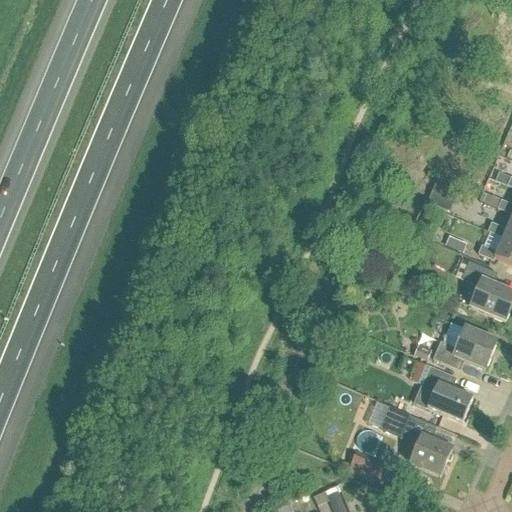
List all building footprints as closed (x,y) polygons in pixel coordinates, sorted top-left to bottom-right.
[(503,101),(511,76),(511,68),(502,64),(489,96),(503,101)] [(476,129),(472,138),(491,146),(495,136),(476,129)] [(436,186),(427,205),(449,215),(458,195),(436,186)] [(511,205),(490,197),(486,206),(511,217),(511,205)] [(511,241),(511,218),(506,232),(491,225),(487,234),(502,241),(503,237),(511,241)] [(511,267),(511,241),(503,237),(502,241),(496,254),(480,247),(476,256),(492,263),(493,260),(511,267)] [(464,257),(468,248),(450,241),(446,250),(464,257)] [(410,243),(407,254),(429,259),(432,248),(410,243)] [(506,324),(511,309),(511,296),(493,288),(498,277),(469,265),(462,282),(480,290),(472,310),(506,324)] [(465,334),(450,328),(443,345),(440,344),(433,362),(459,373),(463,363),(485,373),(497,345),(466,331),(465,334)] [(429,364),(433,354),(420,349),(416,359),(429,364)] [(388,393),(396,374),(382,367),(374,387),(388,393)] [(431,370),(414,407),(462,428),(473,403),(452,394),(458,382),(431,370)] [(390,410),(380,432),(420,448),(412,467),(440,479),(442,474),(445,467),(447,463),(450,465),(453,459),(450,457),(452,451),(432,443),(436,433),(408,421),(409,418),(390,410)] [(362,441),(368,427),(355,421),(349,435),(362,441)] [(347,476),(350,469),(321,457),(318,464),(347,476)] [(332,511),(346,511),(339,496),(328,501),(332,511)]
